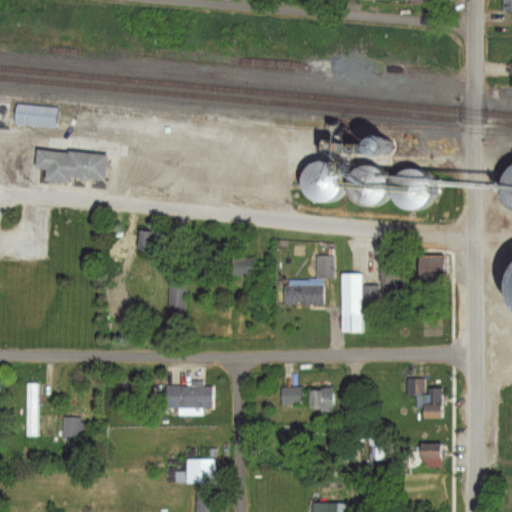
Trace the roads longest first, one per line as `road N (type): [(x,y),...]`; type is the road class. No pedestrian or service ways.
road 1 (residential): [(0,352),(475,346)]
road 2 (residential): [(0,191),(473,233)]
road 3 (residential): [(476,25),(158,0)]
road 4 (tertiary): [(476,511),(473,233)]
road 5 (residential): [(238,511),(235,355)]
